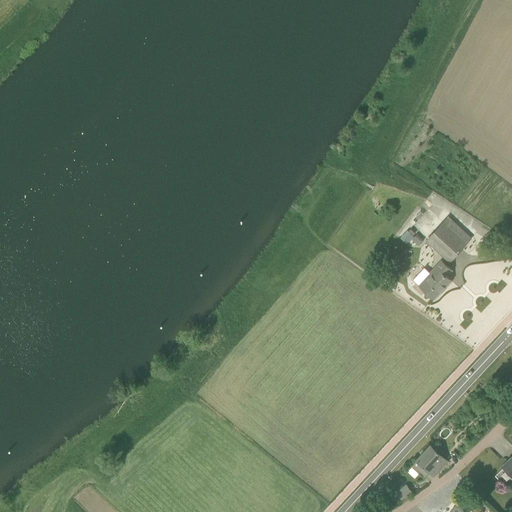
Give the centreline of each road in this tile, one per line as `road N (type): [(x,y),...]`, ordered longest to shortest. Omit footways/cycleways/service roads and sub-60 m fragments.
road 1 (secondary): [(345,511),(511,331)]
road 2 (residential): [(401,511),(511,419)]
